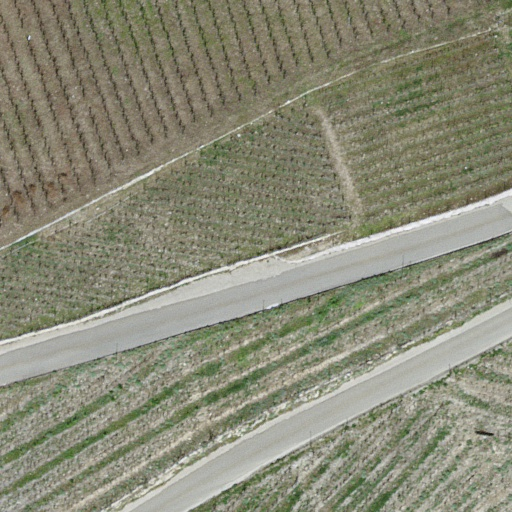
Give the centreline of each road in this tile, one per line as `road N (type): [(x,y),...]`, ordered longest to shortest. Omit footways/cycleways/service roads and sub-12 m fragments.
road 1 (unclassified): [(0,380),(511,229)]
road 2 (unclassified): [(171,511),(511,332)]
